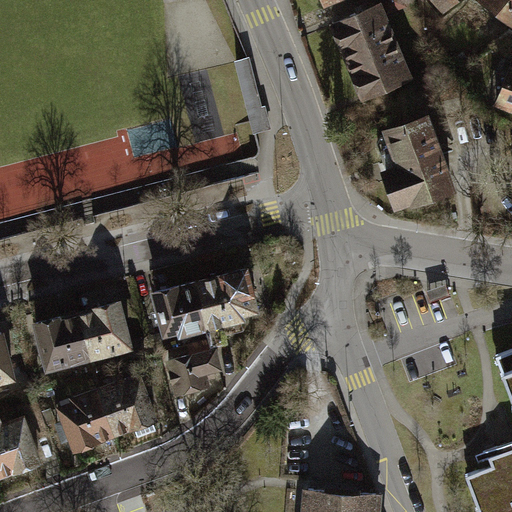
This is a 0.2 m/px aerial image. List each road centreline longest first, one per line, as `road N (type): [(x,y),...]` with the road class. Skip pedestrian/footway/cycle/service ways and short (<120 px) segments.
road 1 (residential): [(28,511),(199,446),(333,312)]
road 2 (residential): [(328,200),(0,285)]
road 3 (residential): [(333,312),(409,511)]
road 4 (residential): [(256,0),(328,200)]
road 5 (residential): [(340,245),(383,240),(511,263)]
